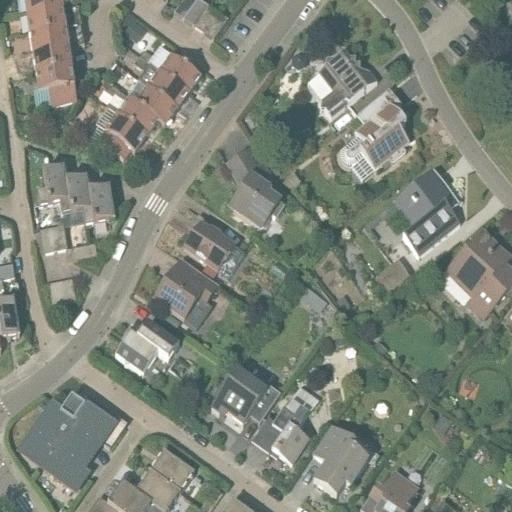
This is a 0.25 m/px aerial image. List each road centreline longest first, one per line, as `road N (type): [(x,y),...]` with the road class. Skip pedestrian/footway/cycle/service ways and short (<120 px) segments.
road 1 (residential): [(60,367),(125,279),(159,204),(235,82),(298,0)]
road 2 (residential): [(283,511),(60,367)]
road 3 (residential): [(511,201),(441,107),(401,25),(379,0)]
road 4 (residential): [(60,367),(23,224)]
